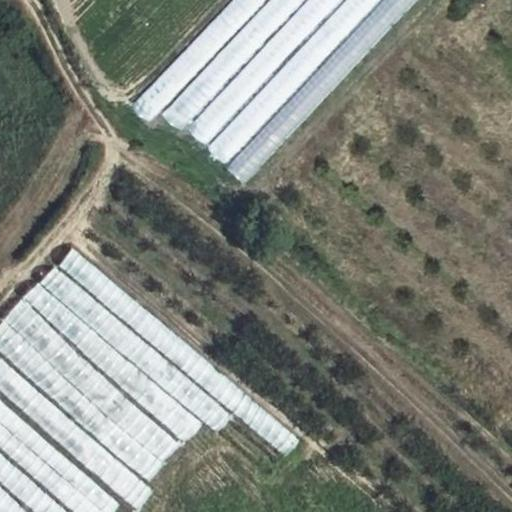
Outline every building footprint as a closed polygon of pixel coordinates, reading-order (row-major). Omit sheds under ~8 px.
[(232,0),(134,104),(151,121),(265,0),(232,0)] [(270,0),(162,114),(180,130),(303,0),(270,0)] [(310,0),(189,128),(206,144),(343,0),(310,0)] [(346,0),(208,147),(225,163),(379,0),(346,0)] [(386,0),(228,168),(245,184),(420,0),(386,0)] [(59,264),(288,456),(302,439),(74,246),(59,264)] [(57,265),(43,281),(214,430),(228,414),(57,265)] [(38,281),(22,300),(184,440),(200,421),(38,281)] [(21,302),(5,320),(167,460),(183,441),(21,302)] [(4,322),(0,327),(0,351),(150,481),(166,462),(4,322)] [(0,389),(139,509),(156,490),(0,356),(0,389)] [(0,395),(0,419),(106,511),(115,511),(123,503),(0,395)] [(102,511),(0,422),(0,446),(75,511),(102,511)] [(66,511),(0,454),(0,480),(36,511),(66,511)] [(28,511),(0,487),(0,511),(28,511)]
